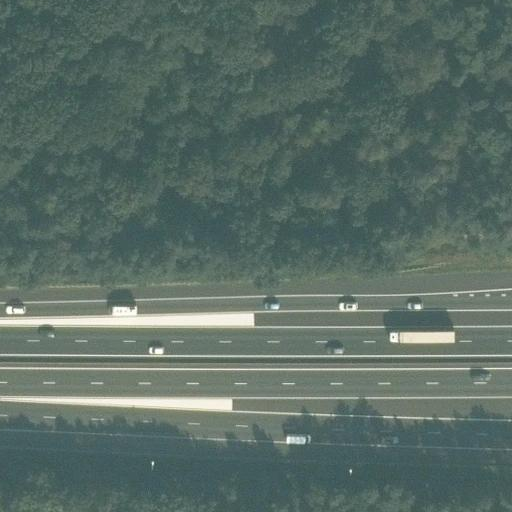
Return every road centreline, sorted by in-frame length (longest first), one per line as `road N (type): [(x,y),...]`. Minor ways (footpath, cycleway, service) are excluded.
road 1 (motorway): [(0,396),(294,429),(511,434)]
road 2 (motorway): [(511,296),(0,314)]
road 3 (motorway): [(0,390),(511,384)]
road 4 (motorway): [(511,340),(0,335)]
